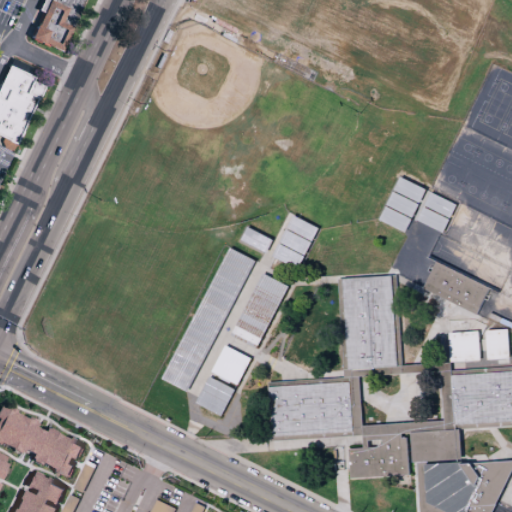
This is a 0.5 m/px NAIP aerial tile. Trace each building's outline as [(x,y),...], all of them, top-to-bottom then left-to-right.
[(31,39),(43,15),(37,12),(42,0),(86,0),(61,54),(31,39)] [(0,140),(0,86),(12,60),(38,72),(32,83),(44,89),(17,148),(0,140)] [(420,203),(394,190),(400,177),(426,190),(420,203)] [(412,217),(386,205),(393,192),(419,204),(412,217)] [(450,218),(424,205),(431,192),(456,205),(450,218)] [(405,232),(379,219),(386,206),(411,219),(405,232)] [(443,233),(417,220),(423,207),(449,220),(443,233)] [(286,227),(293,214),(318,228),(311,241),(286,227)] [(240,239),(247,226),(273,239),(266,253),(240,239)] [(279,241),(286,228),(311,242),(304,255),(279,241)] [(271,256),(278,242),(304,256),(297,269),(271,256)] [(161,378),(229,247),(255,261),(187,392),(161,378)] [(423,288),(436,262),(489,288),(475,314),(423,288)] [(262,273),(288,286),(256,348),(230,335),(262,273)] [(348,369),(342,278),(392,275),(398,366),(348,369)] [(283,359),(308,309),(329,320),(304,370),(283,359)] [(489,312),(511,322),(511,327),(487,317),(489,312)] [(487,359),(485,330),(507,328),(509,358),(487,359)] [(451,362),(449,332),(478,331),(480,360),(451,362)] [(211,371),(225,345),(251,358),(237,385),(211,371)] [(451,375),(511,370),(511,420),(454,425),(451,375)] [(195,402),(209,376),(234,390),(220,416),(195,402)] [(269,386),(350,381),(353,431),(272,436),(269,386)] [(0,420),(7,407),(76,443),(61,472),(0,440),(0,420)] [(413,462),(411,432),(460,429),(462,459),(458,459),(417,462),(413,462)] [(350,478),(348,448),(363,447),(362,436),(402,433),(402,438),(407,437),(409,475),(350,478)] [(0,459),(10,465),(0,484),(0,459)] [(420,511),(417,462),(458,459),(458,462),(461,462),(461,463),(511,460),(511,472),(492,511),(420,511)] [(12,511),(32,472),(64,487),(52,511),(12,511)] [(68,494),(59,511),(71,511),(77,499),(68,494)] [(148,511),(171,511),(173,507),(154,499),(148,511)] [(200,511),(203,507),(194,502),(189,511),(200,511)]
